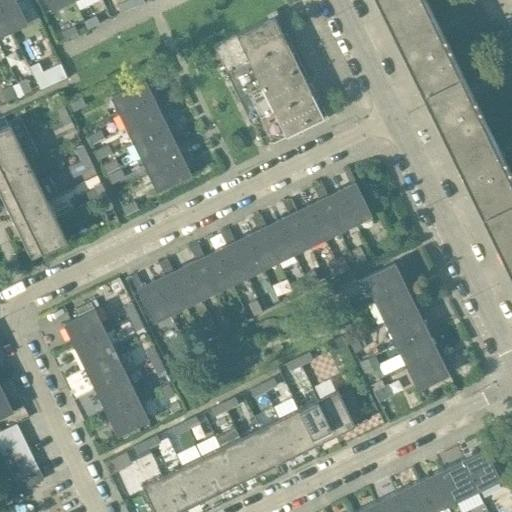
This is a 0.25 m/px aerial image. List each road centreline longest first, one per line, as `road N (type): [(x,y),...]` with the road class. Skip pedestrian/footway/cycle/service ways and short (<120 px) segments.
road 1 (residential): [(391,121),(7,308),(99,511)]
road 2 (residential): [(258,511),(511,392)]
road 3 (residential): [(511,360),(391,121)]
road 4 (residential): [(391,121),(336,0)]
